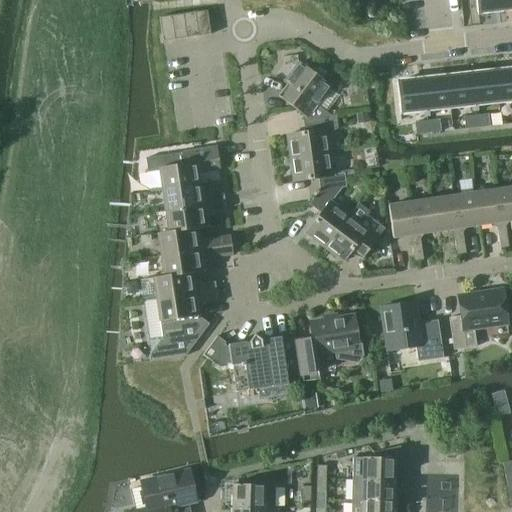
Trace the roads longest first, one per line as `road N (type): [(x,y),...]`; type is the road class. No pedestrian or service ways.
road 1 (residential): [(277,262),(240,30),(293,23),(352,56),(441,44)]
road 2 (residential): [(511,266),(327,294)]
road 3 (residential): [(327,294),(247,313),(235,303),(233,272),(277,262)]
